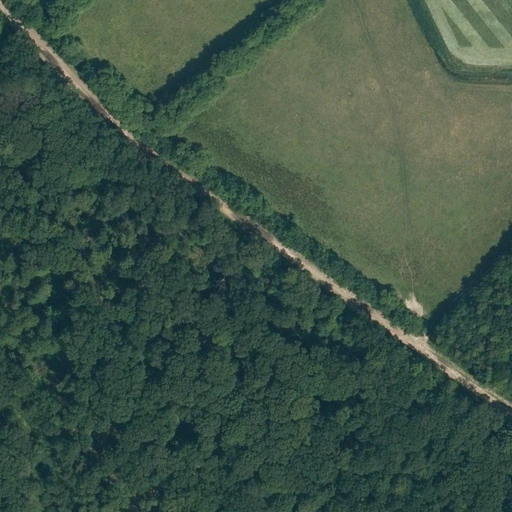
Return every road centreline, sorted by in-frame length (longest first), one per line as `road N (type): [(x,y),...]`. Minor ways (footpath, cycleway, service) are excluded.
road 1 (track): [(511,414),(152,158),(0,0)]
road 2 (track): [(407,340),(511,234)]
